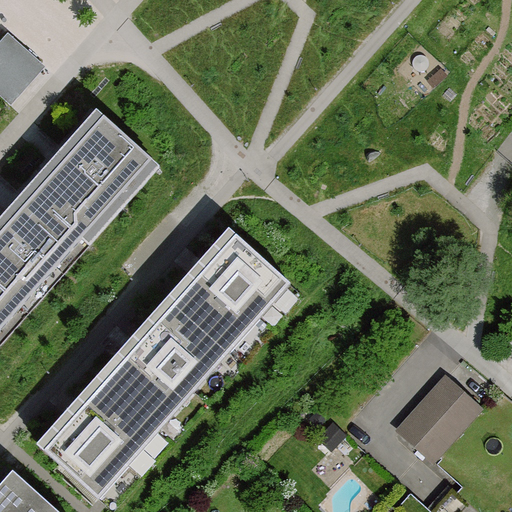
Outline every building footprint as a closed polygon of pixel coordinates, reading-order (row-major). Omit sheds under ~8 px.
[(47,67),(9,35),(0,46),(0,93),(14,106),(47,67)] [(98,112),(0,222),(0,340),(157,164),(98,112)] [(235,232),(45,447),(108,502),(299,287),(235,232)] [(482,409),(448,377),(400,430),(435,461),(482,409)] [(63,511),(17,471),(0,489),(0,511),(63,511)]
